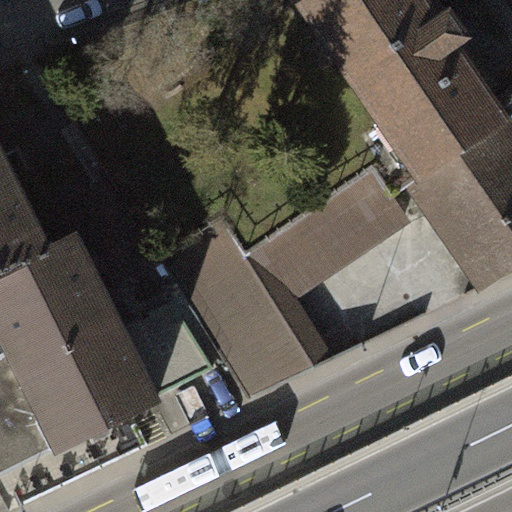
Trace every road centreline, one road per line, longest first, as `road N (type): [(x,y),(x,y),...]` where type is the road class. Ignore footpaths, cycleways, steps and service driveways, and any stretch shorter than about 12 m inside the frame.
road 1 (primary): [(511,334),(150,511)]
road 2 (trunk): [(511,442),(370,511)]
